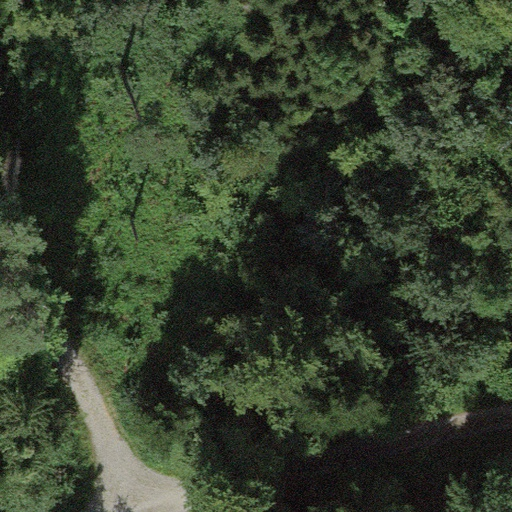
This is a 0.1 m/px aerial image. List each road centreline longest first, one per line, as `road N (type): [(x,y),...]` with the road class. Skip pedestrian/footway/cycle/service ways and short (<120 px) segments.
road 1 (track): [(511,409),(408,451),(159,511)]
road 2 (track): [(169,509),(58,290),(0,272)]
